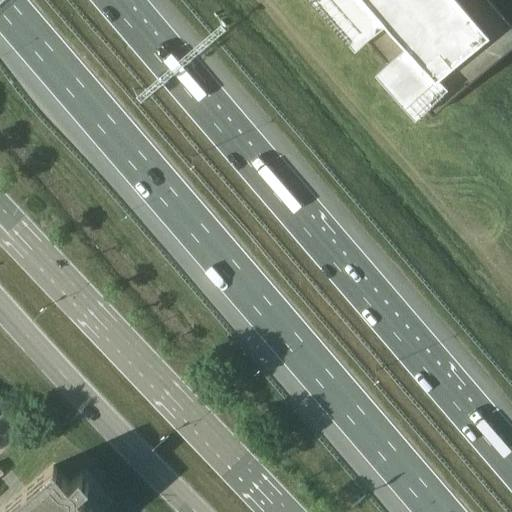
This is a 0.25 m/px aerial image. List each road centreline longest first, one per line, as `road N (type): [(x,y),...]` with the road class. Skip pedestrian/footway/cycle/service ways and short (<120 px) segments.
road 1 (motorway): [(0,0),(440,511)]
road 2 (motorway): [(511,468),(109,0)]
road 3 (primary): [(288,511),(0,207)]
road 4 (primary): [(0,308),(196,511)]
